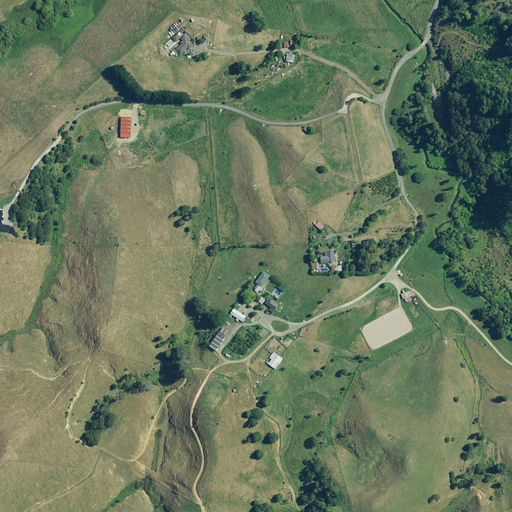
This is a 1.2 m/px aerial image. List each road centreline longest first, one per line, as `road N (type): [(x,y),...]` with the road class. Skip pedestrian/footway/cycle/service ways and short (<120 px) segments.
road 1 (unclassified): [(393,272),(420,222),(402,194),(385,97),(427,40),(437,0)]
road 2 (track): [(511,362),(475,323),(449,306),(435,309),(393,272)]
